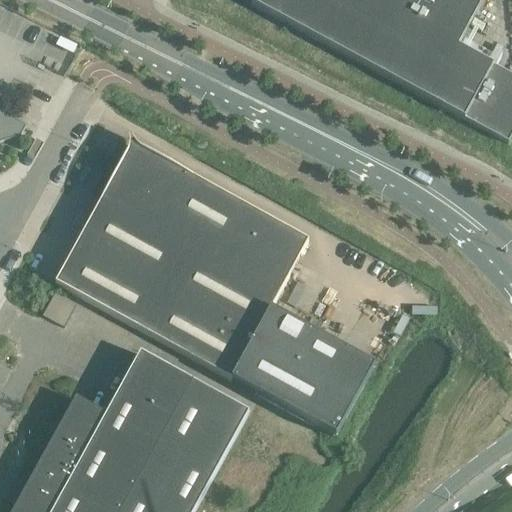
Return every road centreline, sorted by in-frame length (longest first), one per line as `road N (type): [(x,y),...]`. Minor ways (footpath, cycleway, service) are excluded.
road 1 (secondary): [(461,214),(396,172),(47,0)]
road 2 (unclassified): [(9,228),(86,91)]
